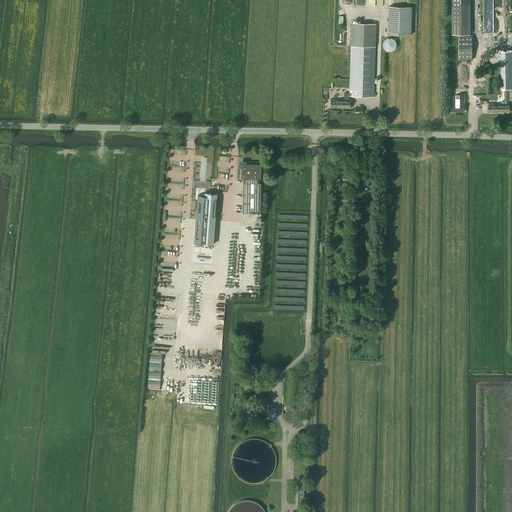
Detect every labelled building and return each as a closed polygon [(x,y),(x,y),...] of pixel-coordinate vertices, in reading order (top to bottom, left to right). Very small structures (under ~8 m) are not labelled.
[(452,4),(452,25),(470,25),(470,4),(452,4)] [(389,6),(388,34),(411,35),(412,7),(389,6)] [(331,99),(331,108),(337,108),(350,108),(350,100),(348,100),(348,95),(373,96),(376,24),(352,23),(349,93),(344,93),(344,99),(337,99),(331,99)] [(452,25),(452,34),(470,34),(470,25),(452,25)] [(459,59),(472,59),(472,35),(459,35),(459,59)] [(495,103),(489,103),(489,112),(498,112),(510,112),(510,104),(509,104),(509,100),(510,100),(510,101),(511,100),(511,50),(502,51),(502,88),(505,88),(505,98),(505,101),(502,101),(502,104),(498,104),(495,104),(495,103)] [(456,103),(452,103),(452,111),(464,111),(464,103),(464,94),(456,94),(456,103)] [(241,166),(241,178),(242,178),(242,213),(261,213),(262,183),(259,183),(259,178),(261,178),(261,163),(245,163),(241,163),(241,166)] [(197,195),(194,243),(213,244),(217,193),(217,194),(205,193),(204,193),(204,196),(198,196),(198,195),(197,195)] [(297,488),(297,505),(304,505),(305,488),(304,488),(305,485),(300,485),(300,488),(297,488)]
